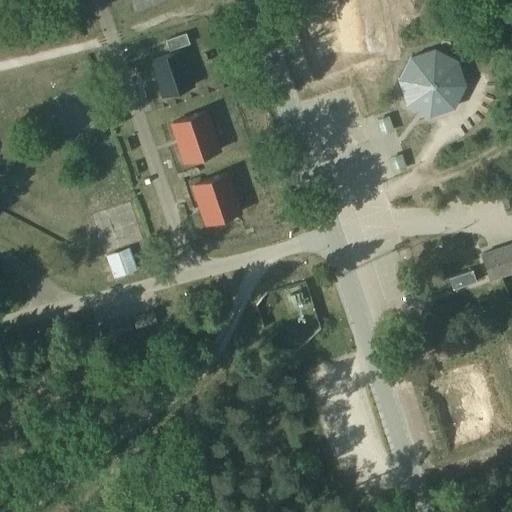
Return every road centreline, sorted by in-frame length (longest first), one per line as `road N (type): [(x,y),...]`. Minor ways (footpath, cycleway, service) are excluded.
road 1 (track): [(262,255),(219,364),(29,511)]
road 2 (track): [(511,143),(397,187),(330,234)]
